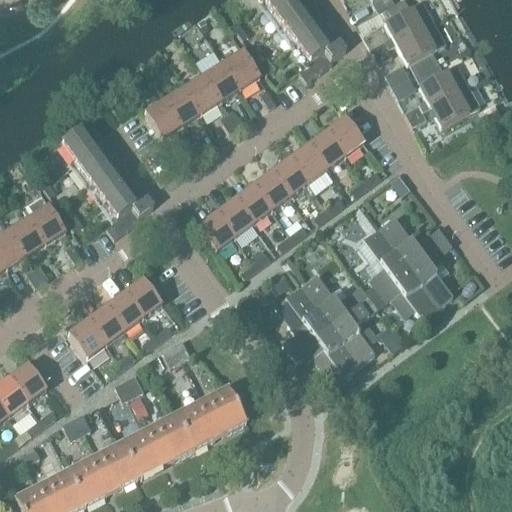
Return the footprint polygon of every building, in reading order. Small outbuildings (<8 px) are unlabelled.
[(310,68),(316,64),(323,59),(330,68),(345,57),(338,47),(333,50),(295,0),(255,0),(308,70),(310,68)] [(365,0),(371,10),(388,0),(365,0)] [(383,48),(387,55),(433,31),(421,10),(410,16),(405,6),(377,21),(389,43),(383,48)] [(232,40),(235,38),(241,34),(237,28),(228,35),(232,40)] [(415,81),(436,70),(430,59),(444,52),(433,31),(387,55),(391,62),(398,59),(405,73),(409,71),(415,81)] [(241,34),(235,38),(241,46),(247,42),(241,34)] [(383,48),(369,56),(373,63),(387,55),(383,48)] [(387,55),(373,63),(377,70),(391,62),(387,55)] [(241,58),(221,70),(239,97),(258,85),(241,58)] [(331,70),(330,68),(323,59),(316,64),(325,74),(331,70)] [(257,70),(261,75),(270,69),(266,63),(257,70)] [(316,64),(310,68),(318,79),(325,74),(316,64)] [(310,68),(308,70),(304,73),(312,84),(318,79),(310,68)] [(270,69),(261,75),(265,81),(274,74),(270,69)] [(221,70),(202,82),(219,110),(239,97),(221,70)] [(421,118),(428,115),(467,94),(456,73),(442,80),(436,70),(415,81),(420,92),(417,94),(422,104),(417,111),(421,118)] [(312,84),(304,73),(297,78),(305,89),(312,84)] [(202,82),(182,95),(199,122),(219,110),(202,82)] [(467,94),(428,115),(439,136),(478,115),(467,94)] [(182,95),(163,107),(180,134),(199,122),(182,95)] [(259,101),(267,115),(274,110),(266,97),(259,101)] [(180,134),(163,107),(143,119),(160,147),(180,134)] [(417,111),(403,119),(407,126),(421,118),(417,111)] [(233,117),(226,121),(235,135),(242,131),(233,117)] [(425,125),(421,118),(407,126),(411,133),(425,125)] [(235,135),(226,121),(219,126),(228,139),(235,135)] [(344,124),(325,138),(344,164),(363,150),(344,124)] [(118,225),(124,221),(131,216),(137,225),(152,214),(145,204),(141,207),(86,133),(60,152),(115,227),(118,225)] [(325,138),(306,151),(326,177),(344,164),(325,138)] [(194,141),(188,146),(197,159),(203,155),(194,141)] [(197,159),(188,146),(181,150),(189,164),(197,159)] [(306,151),(288,165),(307,191),(326,177),(306,151)] [(288,165),(269,179),(289,205),(307,191),(288,165)] [(15,166),(1,177),(8,186),(22,176),(15,166)] [(374,178),(361,188),(366,194),(379,185),(374,178)] [(269,179),(251,192),(270,218),(289,205),(269,179)] [(39,197),(43,195),(48,191),(44,185),(35,192),(39,197)] [(366,194),(361,188),(348,197),(353,204),(366,194)] [(48,191),(43,195),(49,203),(55,199),(48,191)] [(251,192),(232,206),(251,232),(270,218),(251,192)] [(337,205),(325,215),(330,222),(342,212),(337,205)] [(232,206),(214,220),(233,246),(251,232),(232,206)] [(47,212),(27,225),(44,252),(64,239),(47,212)] [(330,222),(325,215),(312,225),(317,231),(330,222)] [(139,227),(137,225),(131,216),(124,221),(132,231),(139,227)] [(65,227),(69,232),(77,226),(73,220),(65,227)] [(233,246),(214,220),(195,234),(214,259),(233,246)] [(124,221),(118,225),(126,236),(132,231),(124,221)] [(27,225),(8,237),(25,264),(44,252),(27,225)] [(118,225),(115,227),(111,230),(119,241),(126,236),(118,225)] [(393,225),(377,236),(406,276),(445,247),(437,235),(423,245),(416,236),(406,243),(393,225)] [(77,226),(69,232),(73,238),(82,231),(77,226)] [(119,241),(111,230),(105,235),(113,246),(119,241)] [(301,233),(288,242),(293,249),(306,239),(301,233)] [(372,283),(359,293),(367,305),(406,276),(377,236),(362,248),(375,266),(365,273),(372,283)] [(8,237),(0,241),(0,268),(5,277),(25,264),(8,237)] [(293,249),(288,242),(275,252),(280,258),(293,249)] [(445,247),(406,276),(436,315),(451,304),(438,285),(448,278),(440,268),(445,265),(441,260),(450,253),(445,247)] [(65,256),(73,269),(80,265),(72,251),(65,256)] [(264,260),(251,269),(256,276),(269,266),(264,260)] [(256,276),(251,269),(238,279),(243,285),(256,276)] [(39,272),(32,276),(41,290),(48,285),(39,272)] [(41,290),(32,276),(25,280),(34,294),(41,290)] [(406,276),(367,305),(372,311),(381,304),(385,310),(389,306),(397,316),(404,326),(414,318),(420,327),(436,315),(406,276)] [(315,282),(299,294),(328,333),(367,305),(359,293),(345,303),(338,293),(328,301),(315,282)] [(141,285),(123,299),(142,325),(161,311),(141,285)] [(284,355),(289,362),(328,333),(299,294),(274,313),(294,341),(290,344),(293,349),(284,355)] [(0,296),(0,295),(0,310),(2,314),(9,310),(0,296)] [(123,299),(104,313),(123,339),(142,325),(123,299)] [(367,305),(328,333),(358,373),(373,361),(367,353),(377,345),(363,326),(367,323),(363,317),(372,311),(367,305)] [(104,313),(85,327),(104,353),(123,339),(104,313)] [(104,353),(85,327),(66,341),(85,367),(104,353)] [(166,332),(153,341),(158,348),(171,338),(166,332)] [(328,333),(289,362),(294,369),(303,362),(307,367),(312,364),(326,383),(336,376),(342,384),(358,373),(328,333)] [(158,348),(153,341),(140,351),(145,358),(158,348)] [(181,347),(170,353),(175,361),(185,356),(181,347)] [(160,358),(164,366),(175,361),(170,353),(160,358)] [(185,356),(175,361),(179,369),(189,364),(185,356)] [(129,359),(116,369),(121,375),(134,366),(129,359)] [(175,361),(164,366),(169,375),(179,369),(175,361)] [(121,375),(116,369),(103,378),(108,385),(121,375)] [(26,370),(7,384),(26,410),(45,396),(26,370)] [(134,382),(123,387),(128,396),(138,390),(134,382)] [(7,384),(0,389),(0,412),(8,424),(26,410),(7,384)] [(113,393),(117,401),(128,396),(123,387),(113,393)] [(138,390),(128,396),(132,404),(142,398),(138,390)] [(223,397),(122,450),(118,452),(136,486),(244,430),(226,395),(223,397)] [(128,396),(117,401),(122,409),(132,404),(128,396)] [(0,412),(0,429),(8,424),(0,412)] [(51,417),(38,426),(43,433),(55,424),(51,417)] [(81,421),(71,426),(75,434),(86,429),(81,421)] [(43,433),(38,426),(25,436),(30,443),(43,433)] [(61,431),(65,439),(75,434),(71,426),(61,431)] [(86,429),(75,434),(80,442),(90,437),(86,429)] [(75,434),(65,439),(69,448),(80,442),(75,434)] [(14,444),(1,453),(6,460),(19,451),(14,444)] [(86,511),(136,486),(118,452),(13,506),(16,511),(86,511)] [(34,456),(24,462),(29,470),(39,465),(34,456)] [(29,470),(24,462),(14,467),(18,475),(29,470)]
